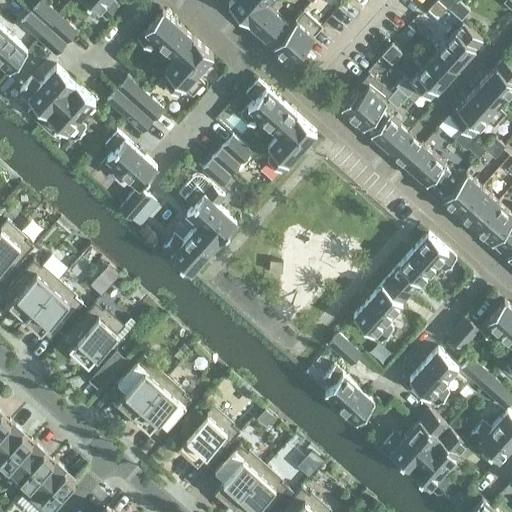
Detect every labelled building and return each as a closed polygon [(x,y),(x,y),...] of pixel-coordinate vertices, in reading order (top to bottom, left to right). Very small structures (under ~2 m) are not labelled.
[(49,24),(59,12),(45,0),(38,0),(31,8),(49,24)] [(115,0),(89,0),(106,15),(118,2),(115,0)] [(266,1),(265,0),(231,0),(229,3),(273,43),(304,8),(291,22),(267,1),(266,1)] [(437,17),(447,5),(441,0),(434,0),(427,8),(437,17)] [(450,8),(458,0),(457,0),(441,0),(447,5),(450,8)] [(470,8),(461,0),(457,0),(458,0),(450,8),(461,18),(470,8)] [(49,24),(31,8),(21,20),(38,36),(49,24)] [(176,56),(194,36),(163,8),(137,36),(150,48),(157,40),(175,55),(176,56)] [(304,8),(273,43),(291,59),(322,24),(304,8)] [(77,28),(59,12),(49,24),(67,40),(77,28)] [(463,19),(436,49),(456,67),(483,37),(463,19)] [(0,59),(9,68),(27,48),(0,23),(0,59)] [(56,52),(67,40),(49,24),(38,36),(56,52)] [(196,73),(213,53),(194,36),(176,56),(175,55),(164,68),(171,74),(164,82),(177,93),(185,85),(193,93),(204,80),(196,73)] [(382,53),(384,55),(391,62),(401,50),(392,42),(382,53)] [(436,49),(410,78),(430,96),(456,67),(436,49)] [(511,63),(504,56),(477,86),(497,104),(511,87),(511,63)] [(40,121),(76,81),(57,63),(40,82),(31,75),(20,88),(35,101),(28,110),(40,121)] [(388,96),(392,92),(370,71),(341,103),(364,124),(382,104),(388,96)] [(128,74),(118,86),(135,101),(146,90),(128,74)] [(417,85),(410,78),(405,74),(397,84),(398,85),(408,94),(417,85)] [(279,133),(297,113),(258,77),(246,90),(254,97),(241,112),(253,124),(261,116),(278,132),(279,133)] [(95,98),(85,89),(76,81),(40,121),(52,132),(60,124),(75,137),(86,124),(78,117),(95,98)] [(392,92),(388,96),(398,105),(408,94),(398,85),(392,92)] [(135,101),(118,86),(107,97),(125,113),(135,101)] [(464,127),(471,133),(486,117),(494,124),(505,111),(497,104),(477,86),(451,115),(464,127)] [(163,106),(146,90),(135,101),(153,117),(163,106)] [(153,117),(135,101),(125,113),(142,129),(153,117)] [(412,131),(382,104),(364,124),(399,155),(404,160),(405,159),(421,141),(422,140),(417,135),(412,131)] [(281,170),(306,142),(317,130),(297,113),(279,133),(278,132),(268,144),(275,150),(268,158),(281,170)] [(464,127),(454,137),(466,147),(468,145),(475,137),(471,133),(464,127)] [(120,205),(132,215),(151,194),(140,183),(157,164),(117,128),(105,141),(113,148),(100,163),(113,175),(120,167),(139,184),(120,205)] [(251,149),(233,133),(223,144),(241,160),(251,149)] [(495,155),(503,147),(505,144),(495,135),(485,147),(486,147),(495,155)] [(475,137),(468,145),(479,155),(486,147),(485,147),(475,137)] [(404,160),(443,195),(461,175),(422,140),(421,141),(405,159),(404,160)] [(231,171),(241,160),(223,144),(213,155),(231,171)] [(231,171),(213,155),(203,166),(221,183),(231,171)] [(466,169),(461,175),(443,195),(459,209),(482,184),(466,169)] [(199,221),(194,226),(214,244),(237,219),(217,202),(225,194),(212,182),(205,190),(197,183),(185,196),(193,203),(187,210),(199,221)] [(498,198),(482,184),(459,209),(475,224),(498,198)] [(511,210),(498,198),(475,224),(491,238),(511,215),(511,210)] [(508,253),(511,248),(511,215),(491,238),(508,253)] [(33,234),(42,225),(33,216),(24,225),(33,234)] [(7,218),(0,226),(0,280),(0,281),(34,244),(25,236),(27,235),(7,218)] [(208,250),(214,244),(194,226),(183,239),(174,232),(163,244),(192,269),(208,250)] [(456,255),(428,230),(391,272),(411,290),(437,261),(445,268),(456,255)] [(43,261),(58,274),(68,262),(53,249),(43,261)] [(33,257),(1,293),(15,305),(14,306),(25,316),(59,277),(43,263),(42,264),(33,257)] [(282,271),(283,260),(270,259),(269,270),(282,271)] [(36,324),(50,337),(98,284),(74,262),(60,278),(59,277),(25,316),(35,325),(36,324)] [(385,319),(411,290),(391,272),(354,314),(382,339),(393,326),(385,319)] [(511,305),(504,298),(479,326),(466,314),(449,334),(462,346),(479,327),(492,338),(499,330),(511,341),(511,305)] [(95,299),(62,336),(76,349),(75,350),(89,363),(124,323),(105,305),(104,307),(95,299)] [(361,350),(339,330),(329,341),(351,361),(361,350)] [(441,382),(458,363),(438,345),(410,377),(438,402),(449,389),(441,382)] [(116,348),(89,378),(98,386),(125,356),(116,348)] [(511,351),(499,366),(511,377),(511,351)] [(142,354),(109,390),(124,402),(122,404),(133,413),(168,375),(151,360),(150,361),(142,354)] [(461,366),(483,385),(493,374),(471,354),(461,366)] [(375,398),(365,390),(335,362),(323,375),(331,382),(325,389),(357,418),(375,398)] [(511,396),(511,390),(493,374),(483,385),(505,405),(511,396)] [(168,375),(133,413),(144,423),(145,421),(159,434),(191,398),(183,390),(184,389),(168,375)] [(214,403),(178,443),(192,455),(193,454),(207,466),(240,429),(232,421),(233,420),(214,403)] [(411,466),(449,423),(429,406),(402,436),(394,429),(383,441),(411,466)] [(499,457),(511,442),(511,411),(507,407),(490,426),(482,419),(471,432),(499,457)] [(0,410),(0,431),(10,419),(8,420),(3,415),(4,414),(0,410)] [(10,419),(0,431),(0,471),(2,473),(32,439),(31,438),(30,439),(25,435),(26,433),(10,419)] [(468,441),(449,423),(411,466),(438,490),(449,478),(441,471),(468,441)] [(32,439),(2,473),(23,492),(53,458),(52,457),(51,459),(46,454),(47,453),(32,439)] [(240,442),(207,478),(221,490),(220,492),(231,501),(266,462),(249,448),(248,449),(240,442)] [(53,458),(23,492),(45,511),(74,479),(67,473),(69,472),(53,458)] [(266,462),(231,501),(242,511),(243,509),(245,511),(265,511),(289,486),(281,478),(282,477),(266,462)] [(302,484),(276,511),(326,511),(330,508),(311,490),(310,492),(302,484)] [(501,511),(491,502),(482,494),(465,511),(501,511)]
